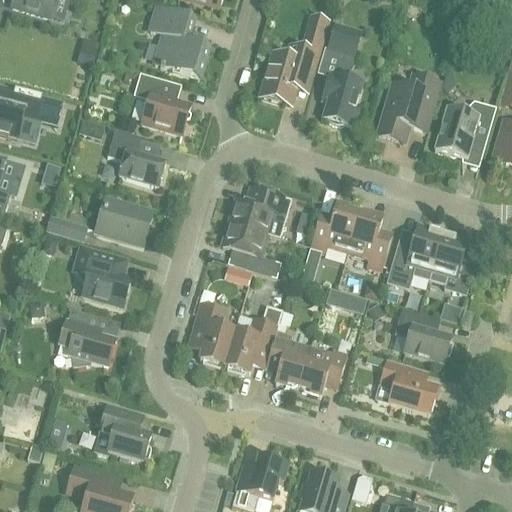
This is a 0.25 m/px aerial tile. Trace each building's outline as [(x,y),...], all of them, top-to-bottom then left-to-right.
[(14,0),(11,11),(50,22),(55,0),(14,0)] [(178,0),(178,1),(219,13),(222,0),(178,0)] [(199,81),(208,51),(189,45),(191,37),(190,36),(194,23),(157,12),(151,35),(164,39),(155,69),(199,81)] [(311,21),(298,66),(273,58),(260,100),(291,109),(302,71),(314,74),(328,26),(311,21)] [(328,107),(323,123),(328,125),(330,126),(332,127),(333,128),(335,129),(337,129),(340,129),(342,129),(344,129),(353,132),(358,114),(355,113),(362,87),(347,83),(348,81),(349,78),(350,76),(351,74),(351,73),(361,37),(335,29),(328,55),(340,58),(334,79),(330,78),(322,105),(328,107)] [(507,77),(498,109),(511,112),(511,63),(511,64),(507,77)] [(149,105),(142,128),(182,140),(191,109),(177,105),(181,90),(140,78),(134,100),(149,105)] [(425,134),(439,87),(420,82),(416,95),(393,88),(378,139),(399,145),(404,128),(425,134)] [(12,109),(0,106),(0,139),(8,141),(8,140),(17,142),(23,121),(40,125),(46,104),(15,96),(12,109)] [(497,112),(474,106),(463,117),(447,112),(435,155),(466,165),(472,147),(485,151),(497,112)] [(511,170),(511,128),(505,126),(493,165),(511,170)] [(137,158),(141,145),(115,137),(108,161),(120,165),(123,168),(119,181),(158,192),(166,166),(137,158)] [(0,164),(0,219),(4,221),(11,198),(0,194),(0,183),(5,166),(0,164)] [(236,205),(229,228),(267,239),(280,243),(291,204),(251,193),(247,208),(236,205)] [(107,204),(97,236),(141,249),(151,217),(107,204)] [(348,257),(359,219),(347,215),(348,213),(337,210),(332,227),(319,224),(310,253),(324,257),(326,251),(348,257)] [(359,219),(348,257),(369,264),(367,270),(381,274),(390,244),(377,241),(382,223),(372,220),(371,222),(359,219)] [(46,234),(63,239),(82,245),(86,233),(50,223),(46,234)] [(267,239),(229,228),(222,251),(250,259),(246,274),(276,283),(281,268),(261,262),(267,239)] [(432,276),(443,237),(418,230),(411,255),(397,251),(387,287),(409,294),(413,280),(429,285),(431,276),(432,276)] [(443,237),(432,276),(448,281),(444,293),(466,300),(474,274),(460,270),(468,245),(443,237)] [(87,270),(76,276),(84,292),(82,300),(123,312),(131,283),(117,279),(115,275),(118,263),(91,256),(87,270)] [(224,372),(235,336),(221,332),(226,316),(201,309),(194,333),(208,338),(200,365),(224,372)] [(444,369),(452,341),(425,333),(429,321),(402,313),(394,339),(408,343),(404,357),(444,369)] [(107,372),(115,346),(99,341),(101,335),(95,334),(98,322),(75,315),(72,327),(66,325),(59,349),(70,353),(68,361),(72,362),(73,372),(87,370),(90,370),(90,369),(89,369),(90,367),(107,372)] [(470,331),(474,318),(464,315),(460,328),(470,331)] [(248,340),(235,336),(224,372),(248,380),(257,352),(271,356),(276,337),(278,331),(253,324),(248,340)] [(299,392),(310,354),(288,347),(290,341),(276,337),(271,356),(268,366),(280,370),(275,388),(286,391),(287,389),(299,392)] [(310,354),(299,392),(311,396),(310,398),(321,401),(326,383),(339,387),(347,358),(333,354),(332,360),(310,354)] [(378,405),(390,408),(430,420),(438,393),(425,389),(429,376),(388,364),(381,387),(383,387),(378,405)] [(107,459),(108,457),(143,467),(151,442),(128,435),(132,422),(106,414),(100,437),(95,456),(107,459)] [(251,488),(239,485),(231,511),(232,511),(255,511),(258,502),(272,506),(278,485),(283,487),(288,470),(258,462),(251,488)] [(101,479),(74,472),(67,496),(86,502),(83,511),(129,511),(132,504),(97,493),(101,479)] [(330,511),(338,485),(311,477),(307,490),(304,489),(300,502),(303,503),(300,511),(330,511)] [(412,511),(414,507),(387,499),(385,507),(381,509),(380,511),(412,511)]
